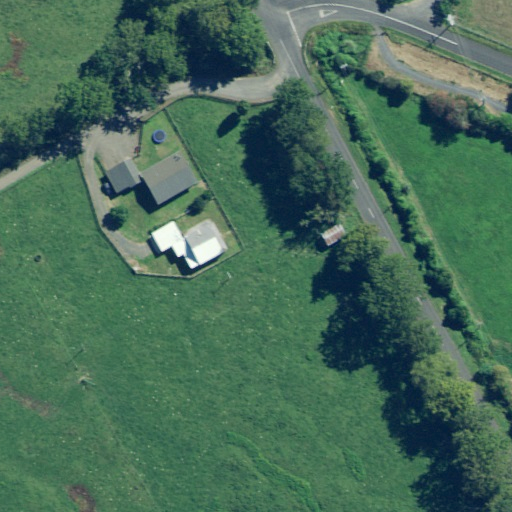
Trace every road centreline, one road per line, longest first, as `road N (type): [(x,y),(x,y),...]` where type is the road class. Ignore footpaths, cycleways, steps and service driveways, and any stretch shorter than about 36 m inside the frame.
road 1 (tertiary): [(511,477),(270,17)]
road 2 (unclassified): [(511,67),(358,9),(314,5),(270,17)]
